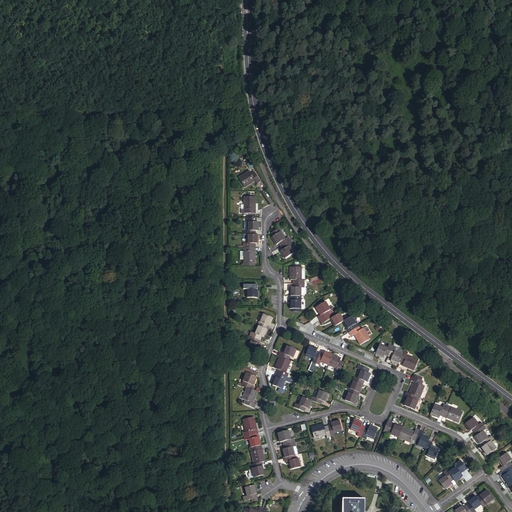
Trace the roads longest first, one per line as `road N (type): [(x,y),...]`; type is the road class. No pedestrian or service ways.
road 1 (tertiary): [(511,399),(338,266),(301,219),(252,118),(242,0)]
road 2 (unclassified): [(428,511),(395,475),(373,465),(334,470),(308,492)]
road 3 (residential): [(277,207),(265,221),(265,264),(279,282),(280,325)]
